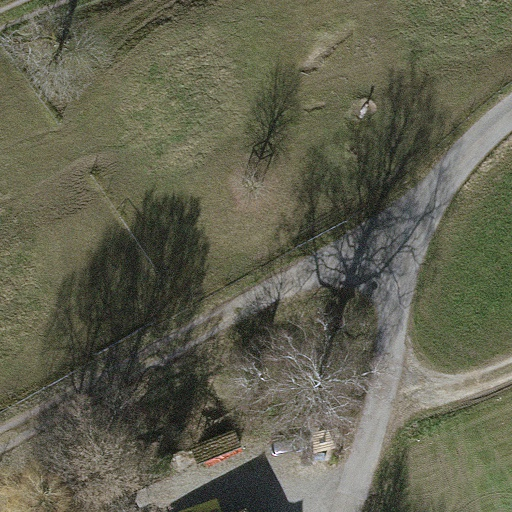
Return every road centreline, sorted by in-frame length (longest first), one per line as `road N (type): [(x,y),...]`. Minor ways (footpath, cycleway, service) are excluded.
road 1 (track): [(348,511),(379,413),(396,283),(388,235),(511,107)]
road 2 (track): [(388,235),(300,273),(0,437)]
road 3 (track): [(359,478),(225,486),(169,511)]
road 4 (track): [(379,413),(511,363)]
